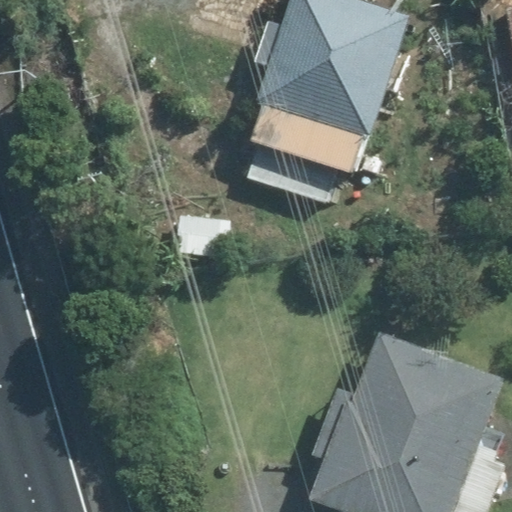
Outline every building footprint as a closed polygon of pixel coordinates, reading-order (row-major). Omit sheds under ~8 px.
[(336,214),(403,11),(369,0),(290,0),(231,179),(336,214)] [(511,13),(503,15),(511,61),(511,13)] [(480,140),(482,75),(429,73),(427,139),(480,140)] [(230,226),(171,224),(169,261),(229,263),(230,226)] [(499,381),(373,343),(354,407),(332,401),(298,511),(299,511),(480,511),(498,457),(478,451),(499,381)]
